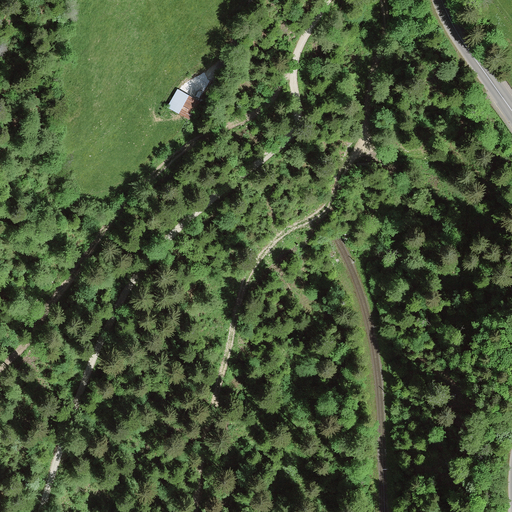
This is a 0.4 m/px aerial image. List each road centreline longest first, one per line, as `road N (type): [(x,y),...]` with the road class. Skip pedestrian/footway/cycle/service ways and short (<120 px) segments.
road 1 (track): [(329,0),(296,55),(292,132),(168,236),(123,295),(40,511)]
road 2 (track): [(193,511),(243,285),(275,241),(331,200),(360,142),(380,43),(378,0)]
road 3 (track): [(259,0),(189,145)]
road 4 (secondary): [(511,109),(442,0)]
